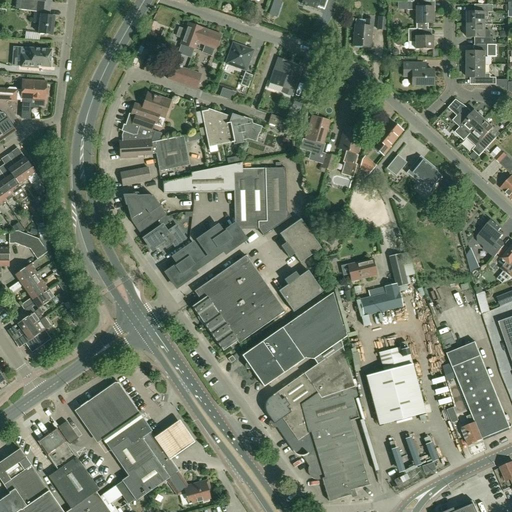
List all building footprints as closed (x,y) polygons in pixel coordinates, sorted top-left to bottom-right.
[(35,8),(50,10),(50,0),(21,0),(20,10),(35,12),(35,8)] [(302,0),(301,4),(316,9),(317,7),(324,10),(327,0),(302,0)] [(433,23),(433,7),(423,8),(423,2),(407,2),(407,11),(416,11),(416,24),(416,29),(420,29),(427,29),(427,24),(433,23)] [(485,25),(485,17),(489,17),(488,12),(493,12),(493,5),(488,5),(479,5),(479,12),(467,12),(467,25),(485,25)] [(52,35),(54,17),(49,16),(50,10),(35,8),(35,12),(33,23),(39,24),(38,34),(52,35)] [(388,18),(379,17),(377,29),(387,31),(388,18)] [(353,46),(370,47),(373,20),(366,20),(366,26),(355,25),(353,46)] [(180,29),(177,36),(183,39),(181,45),(188,47),(194,49),(197,42),(201,29),(190,24),(187,31),(186,31),(180,29)] [(489,30),(485,30),(485,25),(467,25),(467,38),(479,38),(479,45),(480,45),(493,45),(493,37),(490,37),(491,32),(489,30)] [(201,29),(197,42),(205,45),(202,53),(211,56),(214,48),(216,49),(221,36),(201,29)] [(416,29),(408,29),(408,42),(415,42),(415,49),(432,49),(433,49),(433,36),(420,36),(420,29),(416,29)] [(246,71),(253,51),(233,44),(226,64),(246,71)] [(485,65),(485,56),(490,56),(490,52),(496,52),(496,45),(493,45),(480,45),(480,52),(467,52),(467,65),(485,65)] [(29,56),(21,55),(21,67),(38,69),(38,67),(50,68),(51,50),(29,48),(29,56)] [(273,72),(270,83),(274,85),(284,88),(282,93),(292,96),(301,70),(284,65),(285,62),(278,59),(273,72)] [(163,65),(149,60),(145,72),(159,76),(163,65)] [(421,70),(421,68),(421,63),(403,63),(403,77),(412,77),(412,85),(433,85),(433,70),(421,70)] [(182,84),(187,70),(172,65),(168,79),(182,84)] [(485,74),(485,68),(485,65),(467,65),(467,78),(480,78),(480,85),(496,85),(496,80),(496,78),(490,78),(490,74),(485,74)] [(187,70),(182,84),(196,89),(201,75),(187,70)] [(252,76),(245,73),(240,85),(248,88),(252,76)] [(45,102),(47,82),(23,80),(22,90),(21,100),(21,109),(31,110),(31,108),(38,109),(38,106),(44,107),(44,102),(45,102)] [(496,80),(496,85),(508,91),(508,83),(508,80),(496,80)] [(18,100),(21,100),(22,90),(17,90),(16,88),(9,87),(8,89),(0,88),(0,100),(18,101),(18,100)] [(164,118),(169,101),(148,94),(143,107),(142,107),(141,109),(151,113),(149,119),(154,121),(156,115),(164,118)] [(300,111),(302,104),(296,102),(294,109),(300,111)] [(142,107),(135,104),(131,115),(129,114),(125,125),(124,125),(121,131),(123,132),(122,135),(122,141),(148,139),(150,139),(150,140),(151,142),(158,141),(160,133),(151,130),(154,121),(149,119),(151,113),(141,109),(142,107)] [(470,133),(484,119),(475,110),(471,114),(465,108),(452,121),(459,127),(461,125),(470,133)] [(230,123),(227,124),(227,121),(228,116),(208,109),(207,111),(201,112),(204,128),(206,136),(209,148),(234,142),(234,141),(241,140),(241,141),(248,140),(256,142),(262,127),(252,124),(252,120),(243,117),(242,120),(230,123)] [(279,128),(292,132),(292,122),(271,115),(268,124),(279,128)] [(307,140),(304,150),(310,152),(308,160),(322,164),(321,168),(327,169),(331,156),(325,154),(322,153),(324,144),(322,144),(329,121),(315,117),(311,128),(309,128),(305,140),(307,140)] [(0,141),(13,133),(3,118),(1,119),(0,118),(0,141)] [(482,154),(485,151),(497,138),(490,131),(493,128),(484,119),(470,133),(466,138),(475,147),(482,154)] [(389,147),(402,131),(389,121),(389,122),(380,132),(375,138),(381,142),(376,149),(383,155),(389,148),(389,147)] [(356,155),(361,140),(355,138),(357,130),(346,126),(339,149),(347,151),(344,161),(345,162),(341,175),(352,178),(356,164),(355,164),(357,155),(356,155)] [(292,137),(292,132),(279,128),(280,133),(292,137)] [(159,171),(189,165),(184,136),(158,141),(151,142),(150,140),(150,139),(148,139),(122,141),(119,142),(120,158),(133,157),(133,155),(156,154),(159,171)] [(507,155),(502,151),(494,159),(495,159),(499,163),(507,155)] [(11,160),(15,157),(11,152),(7,155),(11,160)] [(395,176),(406,163),(397,155),(386,169),(395,176)] [(511,160),(510,158),(507,155),(499,163),(502,166),(510,174),(511,171),(511,160)] [(331,156),(327,169),(332,171),(337,158),(331,156)] [(25,158),(19,162),(15,157),(11,160),(14,165),(16,164),(27,180),(36,174),(25,158)] [(443,177),(420,159),(416,164),(415,163),(406,173),(417,182),(419,179),(432,190),(443,177)] [(286,211),(285,168),(242,169),(242,163),(191,173),(191,177),(164,183),(163,183),(163,193),(233,191),(234,225),(238,230),(258,229),(263,236),(291,217),(286,211)] [(368,176),(375,167),(370,163),(363,172),(368,176)] [(16,164),(14,165),(8,170),(11,175),(19,185),(27,180),(16,164)] [(123,186),(150,181),(147,167),(120,173),(123,186)] [(511,171),(510,174),(511,175),(500,188),(511,198),(511,171)] [(23,190),(19,185),(11,175),(5,179),(2,174),(0,174),(0,180),(1,182),(3,180),(14,196),(23,190)] [(3,180),(1,182),(0,182),(0,193),(6,202),(14,196),(3,180)] [(136,226),(141,233),(166,215),(152,195),(124,196),(124,197),(130,219),(135,227),(136,226)] [(37,224),(41,219),(35,214),(31,219),(37,224)] [(300,264),(321,249),(300,219),(279,234),(285,243),(280,247),(289,258),(293,255),(300,264)] [(497,254),(505,244),(499,240),(503,235),(498,232),(501,229),(491,220),(477,236),(478,242),(483,247),(484,249),(494,258),(497,254)] [(218,227),(198,240),(208,255),(220,246),(225,253),(245,240),(238,230),(234,225),(230,229),(226,224),(219,229),(218,227)] [(162,227),(144,239),(152,251),(163,243),(166,248),(173,243),(176,248),(186,241),(176,226),(166,233),(162,227)] [(18,245),(22,233),(18,231),(9,231),(9,244),(15,244),(18,245)] [(24,247),(29,235),(22,233),(18,245),(24,247)] [(30,249),(38,239),(29,235),(24,247),(30,249)] [(43,247),(38,239),(30,249),(33,254),(43,247)] [(505,244),(497,254),(500,256),(508,247),(509,249),(511,245),(511,242),(509,240),(505,244)] [(203,259),(193,244),(173,258),(175,260),(168,265),(171,269),(166,273),(176,288),(196,274),(191,267),(203,259)] [(511,245),(509,249),(502,258),(508,263),(505,266),(506,268),(503,271),(511,277),(511,245)] [(9,267),(9,248),(0,247),(0,266),(1,267),(9,267)] [(37,260),(47,252),(43,247),(33,254),(37,260)] [(250,257),(253,261),(260,256),(258,252),(250,257)] [(399,254),(389,257),(394,274),(396,284),(397,284),(398,287),(407,285),(399,254)] [(238,344),(284,311),(245,256),(194,292),(201,301),(192,307),(223,351),(237,342),(238,344)] [(376,275),(372,259),(347,265),(341,267),(344,276),(350,275),(351,282),(376,275)] [(479,268),(477,262),(469,266),(470,272),(479,268)] [(21,284),(36,273),(30,264),(15,275),(19,282),(14,285),(17,289),(22,286),(21,284)] [(293,313),(323,292),(308,271),(299,277),(295,272),(284,280),(287,285),(278,291),(293,313)] [(26,292),(42,281),(36,273),(21,284),(22,286),(26,292)] [(32,301),(48,290),(42,281),(26,292),(31,298),(26,302),(29,306),(34,303),(32,301)] [(403,307),(398,287),(397,284),(396,284),(384,287),(368,291),(369,297),(360,300),(364,316),(403,307)] [(17,289),(14,285),(9,289),(12,293),(17,289)] [(38,309),(39,309),(54,298),(48,290),(32,301),(34,303),(38,309)] [(68,299),(64,292),(60,295),(64,302),(68,299)] [(511,301),(511,297),(510,292),(497,297),(501,306),(511,301)] [(314,359),(340,341),(347,336),(344,325),(342,326),(332,293),(282,328),(242,356),(246,363),(246,364),(245,365),(245,366),(245,367),(246,368),(247,369),(248,370),(249,369),(251,369),(263,387),(303,359),(314,359)] [(24,310),(29,306),(26,302),(21,305),(24,310)] [(489,311),(487,303),(479,305),(482,314),(489,311)] [(77,315),(75,307),(67,313),(71,319),(77,315)] [(39,322),(39,321),(36,318),(43,314),(39,309),(38,309),(28,316),(17,324),(22,330),(17,334),(20,338),(21,337),(25,335),(23,333),(39,322)] [(511,316),(510,317),(498,322),(504,340),(510,355),(511,361),(511,316)] [(35,350),(46,342),(40,334),(50,326),(44,317),(39,321),(39,322),(23,333),(25,335),(21,337),(25,344),(29,341),(35,350)] [(452,331),(440,336),(445,347),(450,345),(457,343),(452,331)] [(14,342),(20,338),(17,334),(11,337),(14,342)] [(357,396),(357,394),(354,387),(342,347),(340,341),(314,359),(317,364),(308,370),(304,373),(270,397),(268,399),(267,401),(265,403),(265,405),(265,408),(265,410),(266,412),(267,415),(283,438),(293,452),(295,454),(298,456),(301,456),(302,456),(309,466),(308,468),(308,470),(308,472),(308,474),(309,475),(310,477),(312,478),(313,479),(315,480),(317,480),(319,480),(322,479),(329,502),(351,495),(349,491),(369,485),(350,421),(359,418),(353,399),(355,398),(356,398),(356,397),(357,396)] [(424,413),(406,342),(399,344),(400,348),(379,353),(384,372),(366,377),(379,425),(424,413)] [(470,409),(482,439),(484,438),(484,439),(485,438),(510,428),(475,342),(453,352),(450,345),(445,347),(448,354),(447,354),(470,409)] [(455,373),(451,364),(444,367),(446,377),(455,373)] [(437,385),(440,395),(446,393),(443,383),(437,385)] [(151,431),(118,385),(116,384),(76,411),(97,442),(102,439),(128,476),(121,481),(122,482),(115,486),(128,504),(134,500),(135,501),(166,480),(176,473),(148,433),(151,431)] [(459,421),(453,408),(447,410),(452,423),(459,421)] [(477,441),(482,439),(470,409),(472,415),(466,417),(470,425),(462,429),(468,446),(477,442),(477,441)] [(180,419),(156,436),(172,458),(195,441),(180,419)] [(451,422),(444,423),(446,434),(453,433),(451,422)] [(69,447),(78,442),(69,424),(60,428),(69,447)] [(67,511),(109,511),(99,496),(102,494),(56,428),(37,442),(57,470),(48,477),(71,510),(67,511)] [(422,437),(402,445),(405,452),(406,452),(408,458),(412,457),(416,466),(421,464),(419,456),(424,454),(421,445),(424,444),(422,437)] [(438,445),(425,447),(427,458),(440,456),(438,445)] [(62,511),(19,449),(0,462),(0,480),(9,494),(0,499),(0,511),(62,511)] [(511,462),(500,468),(506,482),(511,479),(511,462)] [(183,506),(188,505),(210,499),(208,491),(210,491),(208,482),(206,483),(205,481),(198,483),(198,485),(185,489),(181,485),(183,484),(176,473),(166,480),(176,496),(180,495),(183,506)] [(477,511),(473,501),(455,508),(454,508),(454,509),(446,511),(477,511)]
